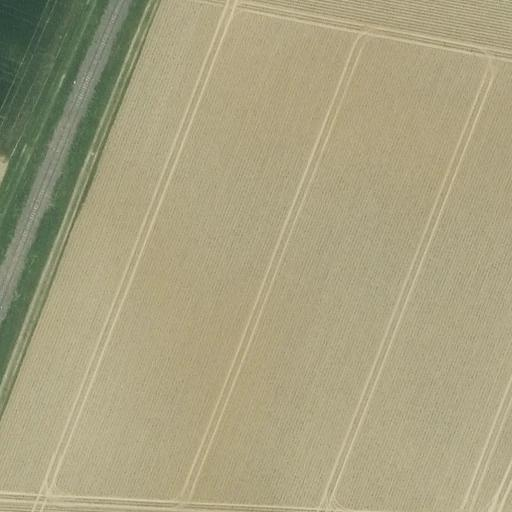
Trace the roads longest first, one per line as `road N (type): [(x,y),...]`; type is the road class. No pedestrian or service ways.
road 1 (track): [(153,0),(0,398)]
road 2 (track): [(0,215),(91,0)]
